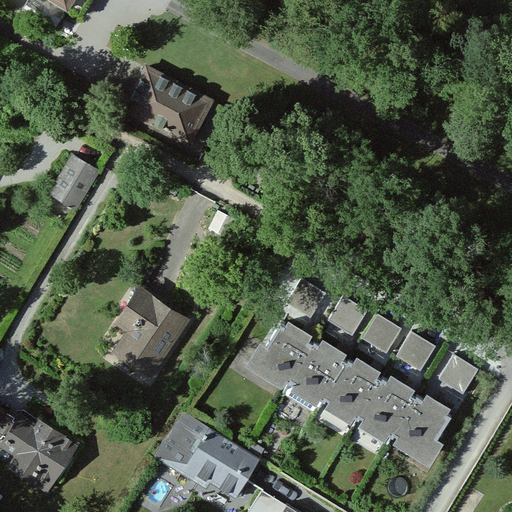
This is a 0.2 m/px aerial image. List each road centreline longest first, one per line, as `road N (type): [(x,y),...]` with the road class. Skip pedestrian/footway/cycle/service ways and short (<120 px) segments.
road 1 (residential): [(511,345),(127,142)]
road 2 (residential): [(511,381),(432,511)]
road 3 (track): [(127,142),(0,75)]
